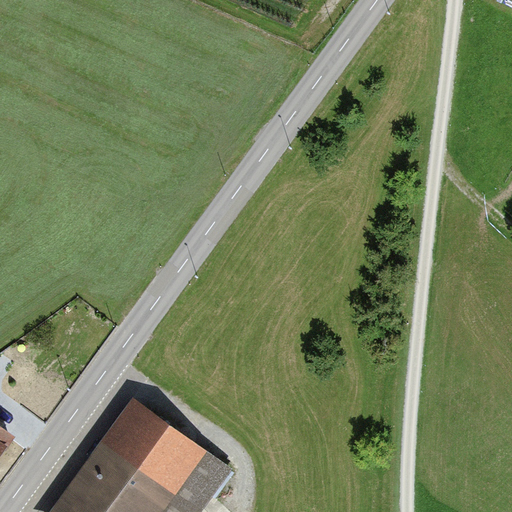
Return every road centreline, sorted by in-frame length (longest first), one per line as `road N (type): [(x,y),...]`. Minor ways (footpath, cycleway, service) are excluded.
road 1 (tertiary): [(378,0),(3,511)]
road 2 (track): [(411,511),(422,266),(454,0)]
